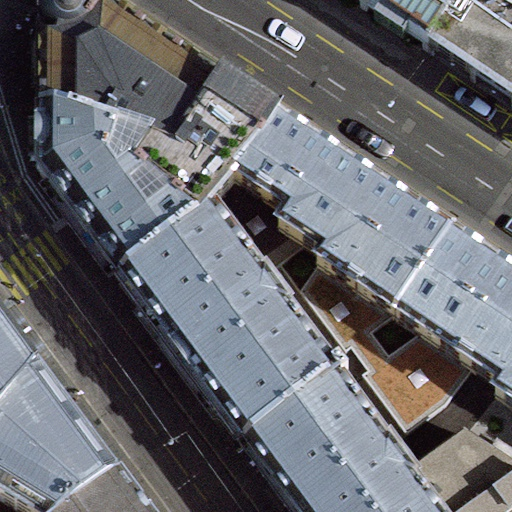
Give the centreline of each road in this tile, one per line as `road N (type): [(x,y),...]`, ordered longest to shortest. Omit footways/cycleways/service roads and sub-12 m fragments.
road 1 (primary): [(218,0),(511,205)]
road 2 (residential): [(0,222),(210,511)]
